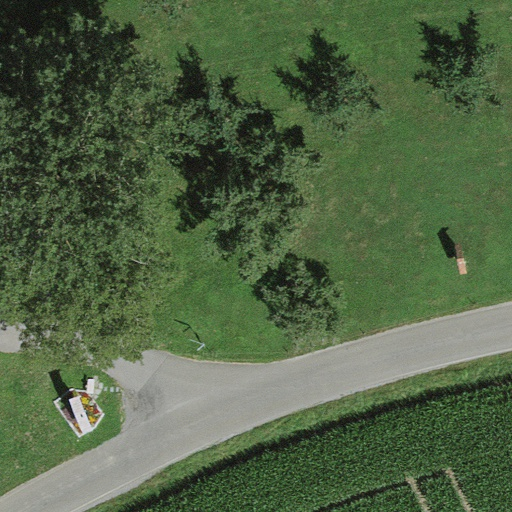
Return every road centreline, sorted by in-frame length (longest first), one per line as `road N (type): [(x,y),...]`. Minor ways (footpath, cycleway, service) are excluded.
road 1 (unclassified): [(511,328),(207,413)]
road 2 (residential): [(207,413),(130,364),(0,334)]
road 3 (unclassified): [(24,511),(207,413)]
